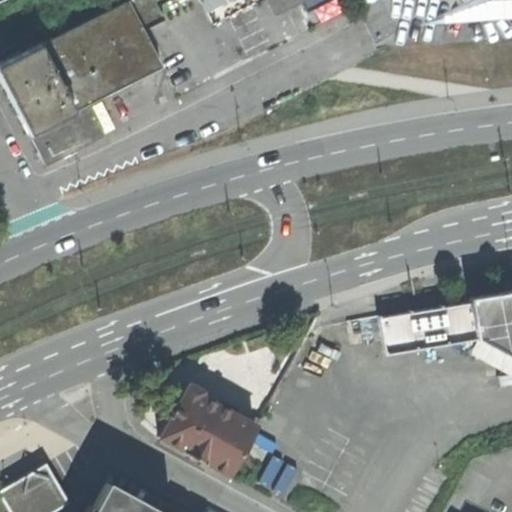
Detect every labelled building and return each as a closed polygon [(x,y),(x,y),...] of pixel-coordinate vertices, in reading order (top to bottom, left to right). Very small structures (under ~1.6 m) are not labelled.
[(301,0),(304,5),(311,6),(324,0),(126,0),(127,1),(142,30),(163,20),(156,6),(167,0),(301,0)] [(511,0),(483,0),(442,21),(511,16),(511,0)] [(160,67),(142,30),(127,1),(0,65),(0,79),(28,134),(29,133),(45,165),(90,142),(81,125),(94,118),(87,104),(160,67)] [(511,290),(467,297),(469,303),(378,317),(383,354),(476,338),(511,358),(511,290)] [(258,359),(236,394),(257,407),(279,372),(258,359)] [(187,382),(157,437),(227,475),(254,426),(198,395),(201,389),(187,382)] [(0,490),(0,493),(11,511),(46,511),(63,503),(42,466),(0,490)] [(160,511),(106,483),(91,511),(160,511)] [(0,511),(11,511),(0,493),(0,511)]
